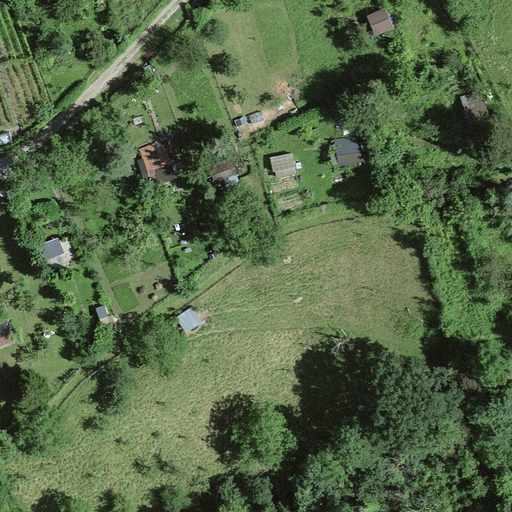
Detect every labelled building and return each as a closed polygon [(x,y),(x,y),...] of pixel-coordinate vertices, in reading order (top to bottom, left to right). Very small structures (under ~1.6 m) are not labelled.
[(484,101),(465,108),(473,129),(491,123),(484,101)] [(384,133),(371,133),(371,146),(383,147),(384,133)] [(362,166),(357,136),(333,141),(338,170),(362,166)] [(296,170),(292,153),(270,157),(273,174),(296,170)] [(202,325),(193,308),(175,317),(184,335),(202,325)]
